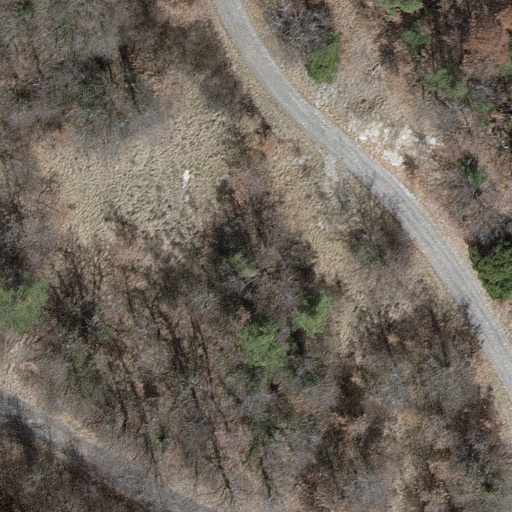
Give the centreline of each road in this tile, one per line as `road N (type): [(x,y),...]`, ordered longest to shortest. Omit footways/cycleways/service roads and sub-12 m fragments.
road 1 (track): [(208,0),(282,109),(398,218),(511,396)]
road 2 (track): [(216,511),(0,401)]
